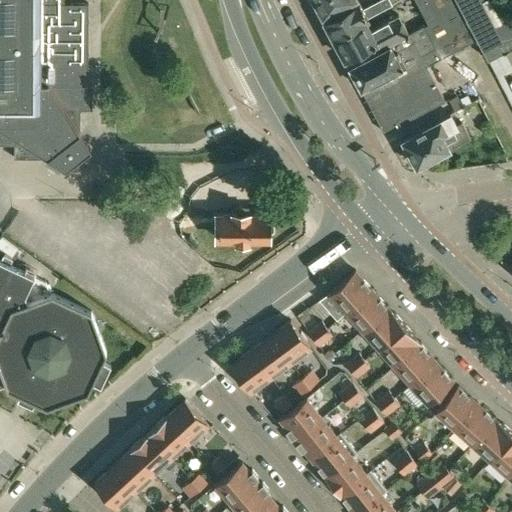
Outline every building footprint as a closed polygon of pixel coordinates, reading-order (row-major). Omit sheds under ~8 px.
[(0,0),(0,143),(14,143),(14,157),(47,157),(65,169),(91,149),(80,131),(80,108),(92,108),(92,76),(88,75),(88,2),(64,2),(63,0),(0,0)] [(314,0),(322,14),(348,0),(314,0)] [(358,0),(325,18),(333,33),(364,17),(392,2),(395,0),(375,0),(363,6),(359,0),(358,0)] [(361,87),(366,96),(384,130),(444,99),(425,63),(475,37),(455,0),(417,0),(430,21),(409,32),(414,40),(397,49),(393,51),(388,42),(380,48),(349,64),(361,87)] [(511,0),(457,0),(484,51),(511,104),(511,91),(503,74),(511,69),(511,65),(504,50),(511,45),(511,0)] [(376,41),(380,48),(388,42),(409,32),(400,13),(370,28),(364,17),(333,33),(345,57),(376,41)] [(449,99),(455,110),(463,106),(457,95),(449,99)] [(417,166),(461,142),(468,138),(459,122),(457,124),(451,112),(402,138),(409,151),(408,156),(411,162),(416,163),(417,166)] [(249,241),(249,239),(267,239),(267,233),(269,233),(274,229),(274,223),(269,219),(267,219),(267,213),(248,213),(248,211),(244,211),(244,208),(234,208),(234,211),(230,211),(230,213),(218,213),(217,239),(235,239),(235,241),(249,241)] [(0,387),(6,385),(7,387),(19,393),(17,398),(32,405),(34,400),(46,406),(87,391),(92,384),(100,386),(111,364),(102,360),(106,351),(91,310),(52,292),(49,292),(45,280),(0,259),(0,387)] [(372,288),(355,269),(330,291),(347,310),(372,288)] [(387,305),(372,288),(347,310),(363,328),(388,305),(388,304),(387,305)] [(404,323),(388,305),(363,328),(379,346),(404,323)] [(300,332),(290,319),(270,334),(290,361),(310,346),(306,340),(307,339),(301,331),(300,332)] [(313,338),(327,327),(322,320),(308,331),(313,338)] [(379,346),(395,363),(420,340),(404,323),(379,346)] [(327,327),(313,338),(319,345),(332,334),(327,327)] [(270,334),(251,348),(271,375),(290,361),(270,334)] [(421,341),(420,340),(395,363),(411,381),(435,359),(420,342),(421,341)] [(250,390),(271,375),(251,348),(230,363),(250,390)] [(351,369),(364,359),(359,352),(345,362),(351,369)] [(364,359),(351,369),(356,376),(370,366),(364,359)] [(452,378),(435,359),(411,381),(428,400),(452,378)] [(302,377),(309,386),(319,379),(311,369),(302,377)] [(300,394),(309,386),(302,377),(292,384),(300,394)] [(344,399),(357,388),(352,381),(338,392),(344,399)] [(455,426),(477,401),(458,384),(436,409),(455,426)] [(357,388),(344,399),(349,406),(363,395),(357,388)] [(375,400),(380,407),(394,396),(388,389),(375,400)] [(274,401),(282,411),(291,403),(284,393),(274,401)] [(294,434),(296,437),(322,416),(306,396),(280,417),(288,427),(285,429),(291,437),(294,434)] [(399,403),(394,396),(380,407),(386,414),(399,403)] [(189,440),(207,423),(185,398),(167,415),(166,414),(189,440)] [(494,416),(477,401),(455,426),(473,442),(495,416),(494,415),(494,416)] [(383,421),(378,414),(372,407),(359,417),(370,431),(383,421)] [(171,456),(189,440),(166,414),(148,431),(171,456)] [(311,456),(341,431),(341,430),(336,434),(322,416),(296,437),(298,439),(295,441),(301,449),(304,447),(311,456)] [(511,433),(511,430),(495,416),(473,442),(491,457),(511,433)] [(393,421),(384,428),(391,438),(401,430),(393,421)] [(148,431),(130,447),(153,473),(171,456),(148,431)] [(356,450),(341,431),(311,456),(325,473),(324,474),(325,475),(356,450)] [(511,469),(511,433),(491,457),(509,473),(511,469)] [(414,450),(422,460),(432,452),(424,442),(414,450)] [(130,449),(113,465),(135,489),(153,473),(130,447),(129,448),(130,449)] [(407,449),(392,460),(404,475),(418,464),(407,449)] [(357,451),(356,450),(325,475),(339,494),(371,469),(370,468),(366,472),(352,455),(357,451)] [(210,463),(218,473),(227,465),(219,455),(210,463)] [(232,502),(258,480),(256,478),(258,476),(252,468),(249,470),(242,461),(216,482),(232,502)] [(429,473),(435,480),(448,469),(443,462),(429,473)] [(117,506),(135,489),(113,465),(95,481),(105,493),(104,494),(111,501),(112,500),(117,506)] [(341,494),(355,511),(386,488),(371,469),(339,494),(340,495),(341,494)] [(454,476),(448,469),(435,480),(440,487),(454,476)] [(201,471),(191,479),(199,488),(209,480),(201,471)] [(422,490),(435,480),(429,473),(416,484),(422,490)] [(450,494),(461,482),(454,476),(442,486),(450,494)] [(199,488),(191,479),(182,486),(190,496),(199,488)] [(260,483),(258,480),(232,502),(240,511),(257,511),(273,499),(266,490),(269,488),(262,481),(260,483)] [(435,480),(422,490),(427,497),(440,487),(435,480)] [(386,488),(355,511),(394,511),(396,510),(382,493),(387,489),(386,488)] [(470,511),(471,511),(480,511),(487,504),(481,498),(470,511)] [(280,507),(273,499),(257,511),(288,511),(283,505),(280,507)]
